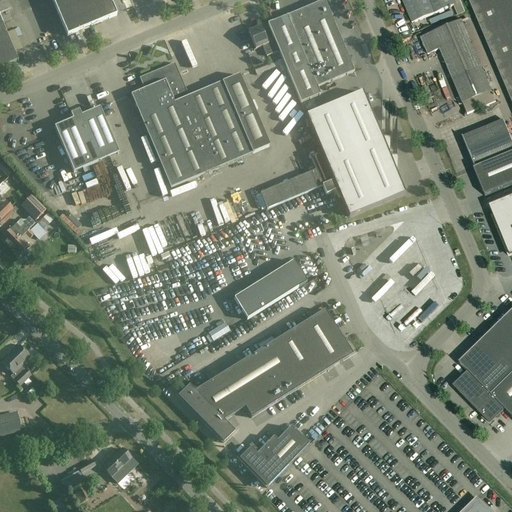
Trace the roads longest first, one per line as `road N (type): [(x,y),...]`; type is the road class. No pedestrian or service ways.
road 1 (unclassified): [(405,374),(475,303),(480,274),(365,0)]
road 2 (unclassified): [(0,99),(234,0)]
road 3 (secondary): [(129,424),(0,294)]
road 4 (unclassified): [(323,241),(363,330),(405,374)]
road 5 (unclassified): [(511,483),(405,374)]
road 6 (residential): [(0,452),(129,424)]
road 7 (secondary): [(216,511),(129,424)]
